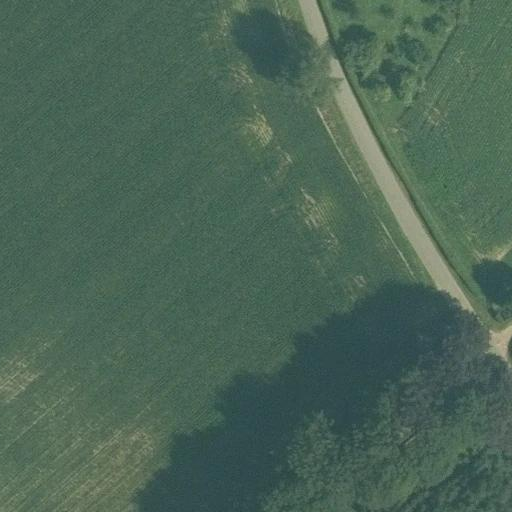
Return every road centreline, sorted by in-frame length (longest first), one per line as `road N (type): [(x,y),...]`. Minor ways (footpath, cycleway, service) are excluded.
road 1 (tertiary): [(511,379),(368,142),(306,0)]
road 2 (track): [(309,511),(511,328)]
